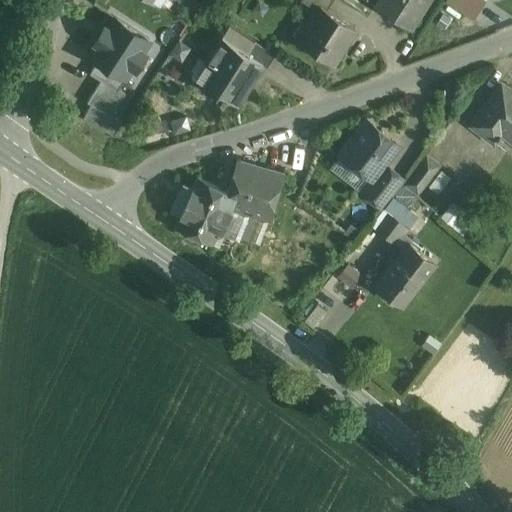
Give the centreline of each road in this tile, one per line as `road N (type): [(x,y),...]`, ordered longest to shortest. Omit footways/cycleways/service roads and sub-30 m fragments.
road 1 (secondary): [(477,511),(257,326),(95,215)]
road 2 (unclassified): [(511,38),(173,156),(95,215)]
road 3 (unclassified): [(12,158),(53,0)]
